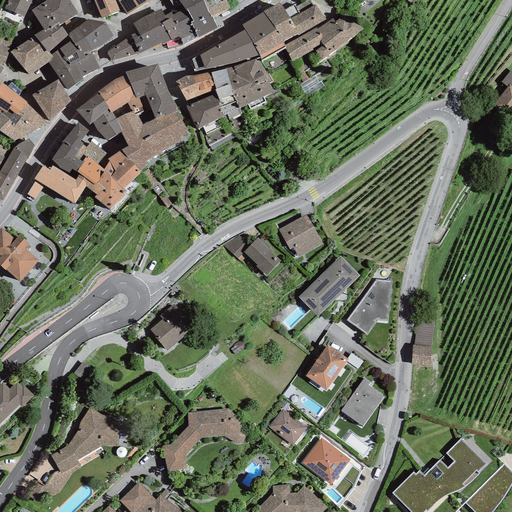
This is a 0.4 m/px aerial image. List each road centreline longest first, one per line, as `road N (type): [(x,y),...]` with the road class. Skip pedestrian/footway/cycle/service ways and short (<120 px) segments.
road 1 (residential): [(446,103),(459,123),(457,143),(411,277),(395,432),(363,511)]
road 2 (residential): [(446,103),(313,194),(213,239),(139,300)]
road 3 (track): [(401,391),(426,392),(442,380),(438,274),(449,241),(511,163)]
road 4 (unclassified): [(139,300),(134,314),(73,340),(36,447),(0,502)]
road 5 (unclassified): [(0,371),(96,294),(132,285),(139,300)]
road 6 (unclassified): [(69,110),(0,216)]
road 7 (unclassified): [(270,0),(163,57)]
road 8 (residential): [(509,0),(446,103)]
